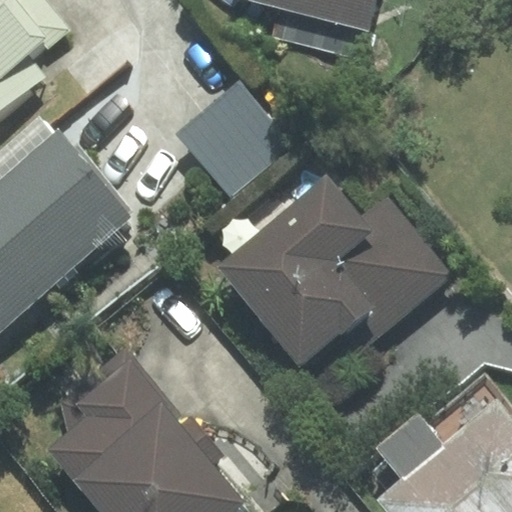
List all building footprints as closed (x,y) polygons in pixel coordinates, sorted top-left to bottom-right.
[(42,0),(0,0),(0,122),(69,69),(56,53),(72,38),(42,0)] [(257,0),(373,35),(383,0),(257,0)] [(63,148),(0,196),(0,346),(136,241),(63,148)] [(345,194),(224,281),(303,389),(355,351),(363,362),(458,293),(393,204),(366,224),(345,194)] [(239,511),(174,429),(187,420),(130,348),(117,358),(79,389),(86,398),(62,418),(83,444),(55,467),(90,511),(239,511)] [(385,470),(405,493),(383,511),(511,511),(511,416),(501,405),(446,455),(426,433),(385,470)]
